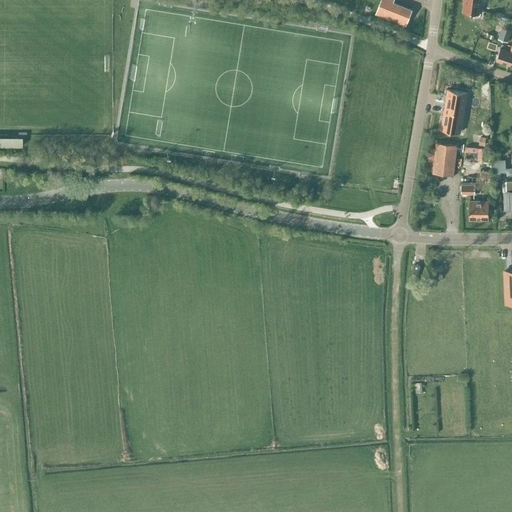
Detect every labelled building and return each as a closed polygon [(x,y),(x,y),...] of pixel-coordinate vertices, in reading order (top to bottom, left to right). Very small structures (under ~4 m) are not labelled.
[(393,0),(382,0),(377,14),(406,25),(412,9),(393,2),(393,0)] [(463,11),(478,13),(479,0),(463,0),(463,3),(464,3),(463,11)] [(502,28),(498,39),(507,42),(511,31),(502,28)] [(496,50),(498,45),(489,42),(487,47),(496,50)] [(511,56),(511,53),(510,52),(500,49),(496,61),(509,65),(511,56)] [(464,108),(460,107),(463,93),(467,93),(467,92),(447,89),(445,105),(464,108)] [(458,119),(460,108),(464,108),(445,105),(441,129),(460,132),(462,120),(458,119)] [(0,145),(21,146),(21,138),(23,138),(23,132),(18,132),(18,135),(0,134),(0,145)] [(429,155),(427,167),(432,168),(432,173),(453,176),(457,145),(435,143),(433,156),(429,155)] [(504,161),(494,161),(494,171),(494,172),(500,172),(504,172),(504,170),(504,161)] [(475,194),(475,184),(461,184),(460,194),(475,194)] [(488,219),(488,200),(469,200),(469,219),(488,219)]
